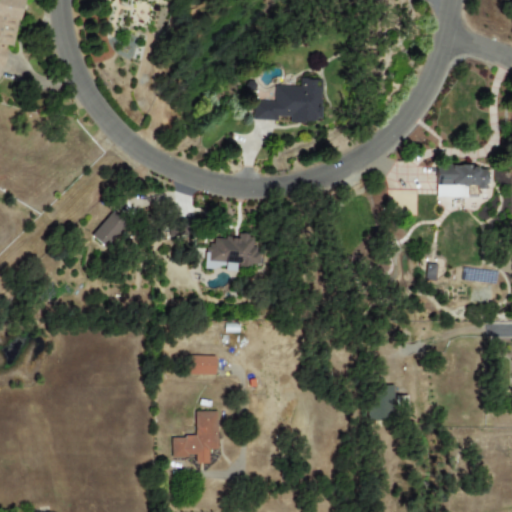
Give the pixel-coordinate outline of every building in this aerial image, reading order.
[(0,0),(0,70),(4,46),(12,47),(20,0),(0,0)] [(252,121),(276,121),(276,117),(288,117),(288,122),(320,122),(320,80),(298,80),(298,87),(273,87),(273,102),(252,102),(252,121)] [(433,197),(463,198),(463,187),(484,188),(484,166),(434,165),(433,197)] [(88,236),(102,248),(123,224),(109,212),(88,236)] [(202,269),(234,270),(234,265),(255,266),(256,238),(211,235),(211,245),(203,245),(202,269)] [(212,375),(213,356),(184,356),(184,375),(212,375)] [(366,419),(391,419),(392,386),(367,385),(366,419)] [(214,449),(215,411),(193,411),(192,437),(169,436),(169,457),(193,457),(193,463),(205,463),(205,449),(214,449)]
